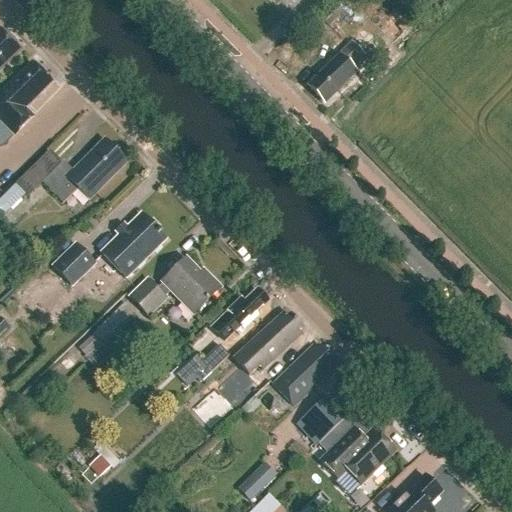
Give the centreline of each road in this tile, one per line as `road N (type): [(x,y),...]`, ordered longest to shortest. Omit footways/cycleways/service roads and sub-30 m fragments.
road 1 (residential): [(506,511),(3,0)]
road 2 (secondary): [(511,355),(161,0)]
